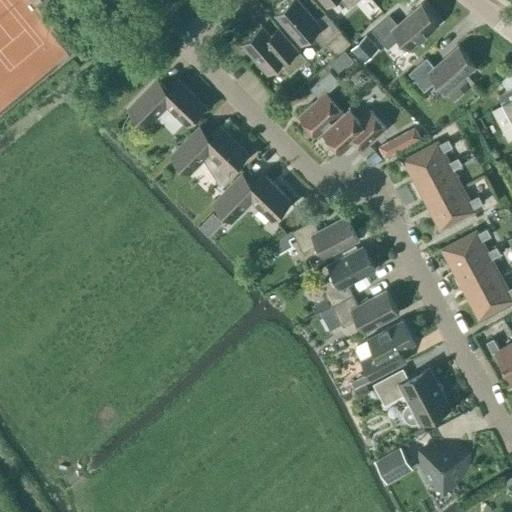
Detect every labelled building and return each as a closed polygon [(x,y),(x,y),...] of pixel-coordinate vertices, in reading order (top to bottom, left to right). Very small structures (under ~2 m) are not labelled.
[(312,35),(323,47),(341,31),(325,13),(316,21),(297,0),(290,0),(275,14),(301,44),(312,35)] [(333,0),(340,0),(348,9),(357,0),(321,0),(327,6),(333,0)] [(399,38),(409,49),(439,23),(422,3),(397,24),(389,15),(371,30),(387,49),(399,38)] [(307,60),(278,26),(269,34),(261,26),(241,43),(268,73),(279,64),(289,76),(307,60)] [(363,37),(350,49),(359,58),(372,46),(363,37)] [(453,100),(470,86),(462,77),(475,65),(458,45),(434,66),(426,57),(408,73),(424,91),(436,80),(453,100)] [(343,111),(326,91),(339,79),(330,70),(312,86),(321,96),(299,115),(317,135),(343,111)] [(508,90),(498,95),(502,104),(511,121),(511,70),(501,80),(508,90)] [(128,111),(144,126),(165,104),(186,125),(205,105),(178,78),(167,89),(158,80),(137,101),(128,111)] [(323,133),(340,153),(354,141),(361,150),(386,128),(370,109),(359,119),(350,109),(323,133)] [(208,152),(229,172),(247,153),(220,126),(210,137),(200,127),(174,154),(190,170),(208,152)] [(396,151),(389,139),(378,145),(384,157),(396,151)] [(448,165),(447,162),(441,152),(452,146),(448,139),(437,144),(436,142),(404,159),(417,182),(448,165)] [(448,165),(417,182),(429,205),(460,188),(451,170),(462,165),(458,157),(447,162),(448,165)] [(213,205),(229,221),(250,199),(271,220),(290,200),(263,173),(252,184),(243,175),(213,205)] [(478,195),(467,201),(460,188),(429,205),(441,227),(473,210),(472,208),(482,203),(478,195)] [(317,244),(323,257),(359,238),(346,215),(318,230),(312,219),(291,230),(302,252),(317,244)] [(475,231),(443,248),(455,271),(487,254),(486,252),(480,241),(490,235),(486,228),(476,233),(475,231)] [(334,277),(320,284),(331,305),(352,294),(347,283),(375,268),(362,245),(327,264),(334,277)] [(500,254),(496,246),(486,252),(487,254),(455,271),(467,294),(499,277),(490,259),(500,254)] [(511,286),(506,290),(499,277),(467,294),(479,316),(511,299),(510,297),(511,296),(511,286)] [(386,289),(358,304),(352,294),(331,305),(342,326),(356,319),(363,331),(398,312),(386,289)] [(326,295),(312,302),(318,312),(331,305),(326,295)] [(402,319),(356,344),(355,349),(371,380),(406,361),(400,350),(415,343),(402,319)] [(511,383),(511,382),(511,341),(499,348),(493,338),(486,341),(492,353),(495,351),(511,383)] [(384,404),(405,393),(410,402),(404,406),(402,411),(402,416),(405,420),(408,422),(412,423),(416,422),(420,420),(420,421),(449,406),(428,368),(408,379),(402,368),(373,383),(384,404)] [(430,485),(456,486),(469,465),(457,442),(433,441),(418,463),(430,485)] [(374,459),(386,482),(411,468),(399,446),(374,459)]
